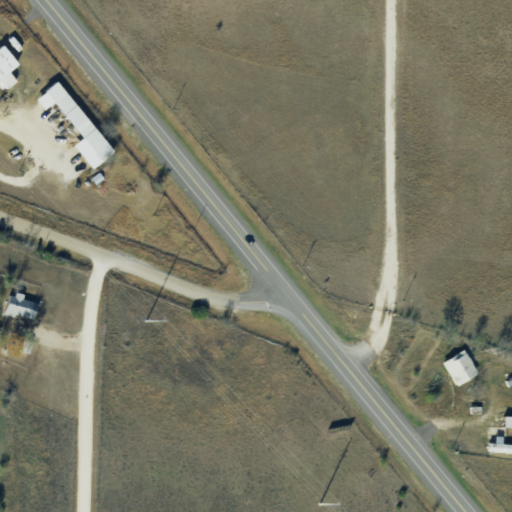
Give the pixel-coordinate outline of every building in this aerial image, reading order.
[(16,80),(8,71),(17,63),(2,44),(0,45),(0,83),(5,89),(16,80)] [(113,150),(56,80),(44,90),(100,161),(113,150)] [(96,209),(116,189),(99,172),(91,180),(91,181),(79,193),(96,209)] [(4,311),(31,321),(38,302),(11,292),(4,311)] [(458,386),(479,372),(464,349),(443,363),(458,386)] [(489,452),(511,451),(511,443),(489,444),(489,452)]
